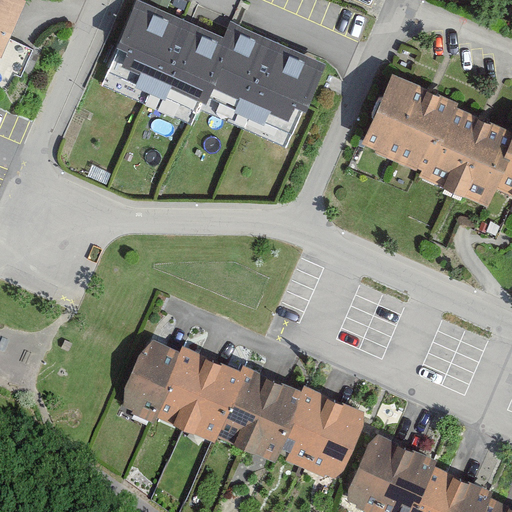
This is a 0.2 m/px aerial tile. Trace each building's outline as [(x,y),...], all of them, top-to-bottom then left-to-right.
[(26,2),(21,0),(0,0),(0,56),(1,57),(26,2)] [(121,70),(206,107),(213,91),(234,44),(223,39),(138,2),(116,51),(127,56),(121,70)] [(223,39),(234,44),(213,91),(289,124),(295,110),(305,115),(327,66),(230,23),(223,39)] [(511,118),(389,73),(359,156),(511,212),(511,118)] [(352,412),(148,328),(117,402),(322,485),(352,412)] [(511,511),(511,499),(364,428),(328,502),(347,511),(511,511)]
